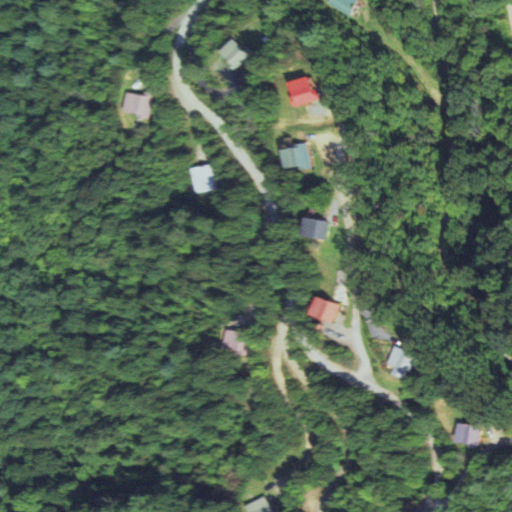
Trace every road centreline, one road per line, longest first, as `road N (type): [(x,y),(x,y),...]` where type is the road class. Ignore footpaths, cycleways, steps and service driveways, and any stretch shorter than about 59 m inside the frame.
road 1 (residential): [(198,0),(182,31),(179,69),(266,193),(303,340),(333,367),(411,410),(436,448),(432,496)]
road 2 (residential): [(511,356),(460,293),(446,258),(451,117),(433,0)]
road 3 (residential): [(318,116),(351,233),(361,380)]
